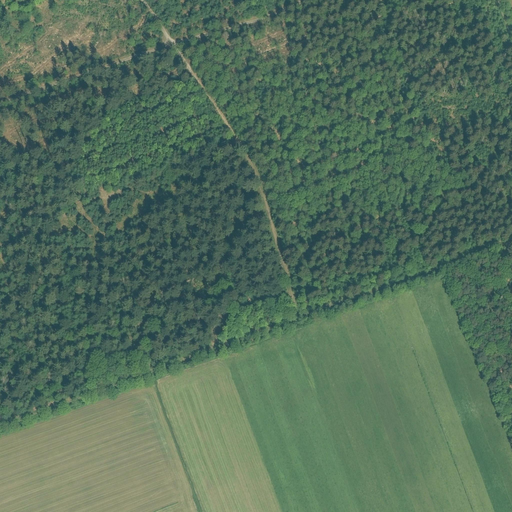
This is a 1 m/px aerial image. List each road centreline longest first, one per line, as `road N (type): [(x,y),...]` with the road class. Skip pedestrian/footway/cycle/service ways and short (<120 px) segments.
road 1 (track): [(0,423),(511,243)]
road 2 (track): [(172,41),(252,168),(301,329)]
